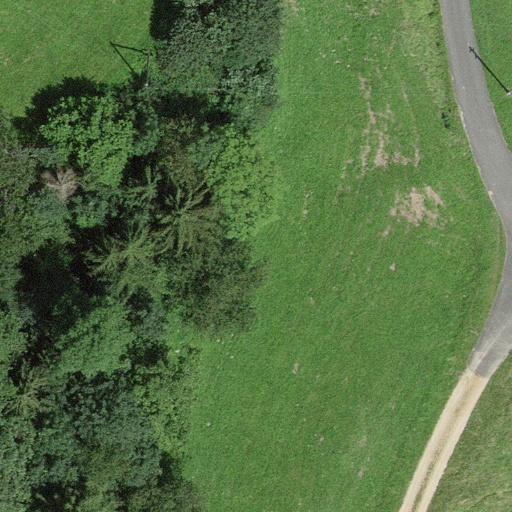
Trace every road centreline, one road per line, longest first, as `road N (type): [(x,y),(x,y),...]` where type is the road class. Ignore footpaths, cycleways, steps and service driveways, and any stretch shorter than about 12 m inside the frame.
road 1 (track): [(511,316),(472,375),(408,511)]
road 2 (track): [(511,198),(492,171),(451,0)]
